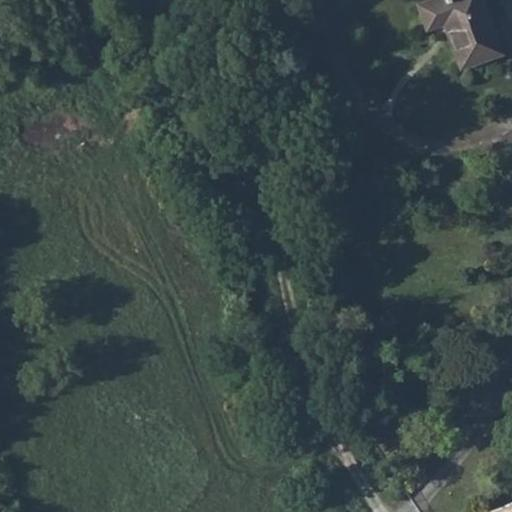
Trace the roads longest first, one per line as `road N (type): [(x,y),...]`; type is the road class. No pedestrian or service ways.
road 1 (track): [(154,0),(167,49),(264,222),(297,344),(349,454)]
road 2 (residential): [(352,0),(335,43),(387,133),(503,139)]
road 3 (residential): [(414,511),(511,360)]
